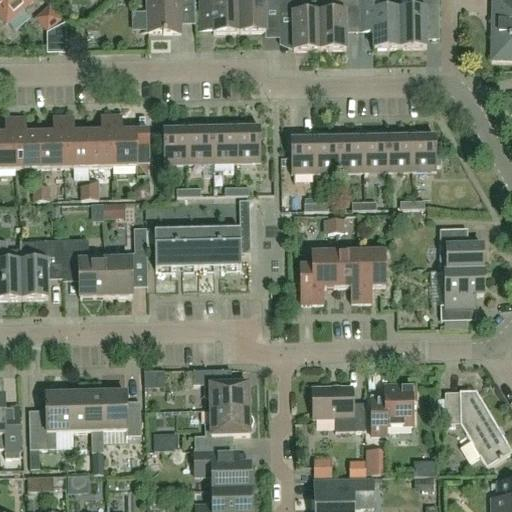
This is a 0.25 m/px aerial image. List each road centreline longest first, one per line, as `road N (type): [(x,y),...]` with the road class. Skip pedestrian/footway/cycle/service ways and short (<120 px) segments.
road 1 (residential): [(511,184),(449,89),(267,89),(245,71),(0,77)]
road 2 (residential): [(0,338),(223,332),(273,356)]
road 3 (residential): [(273,356),(493,350)]
road 4 (residential): [(276,511),(273,356)]
